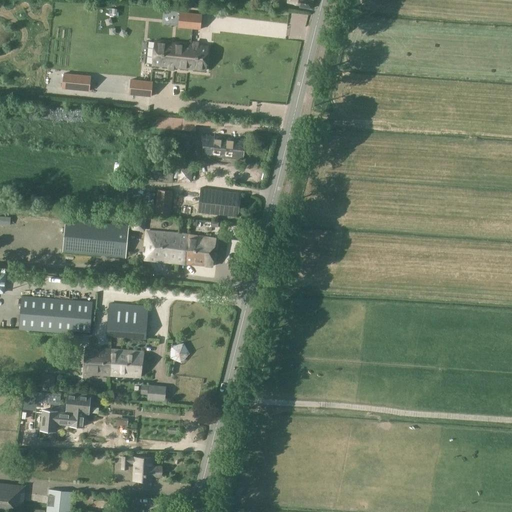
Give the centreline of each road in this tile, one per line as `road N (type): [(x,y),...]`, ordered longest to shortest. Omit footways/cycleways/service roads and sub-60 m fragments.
road 1 (secondary): [(196,511),(325,0)]
road 2 (unknown): [(249,300),(107,289),(98,334)]
